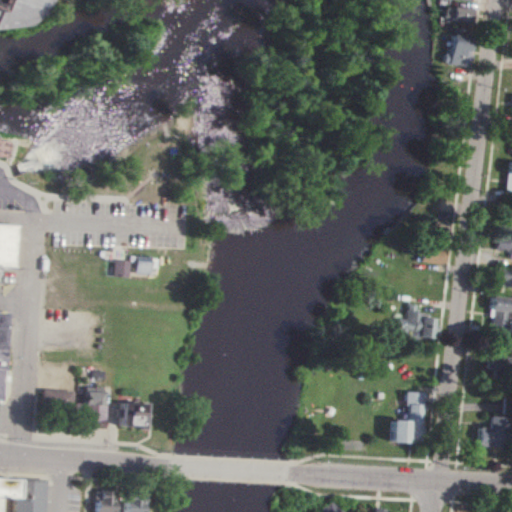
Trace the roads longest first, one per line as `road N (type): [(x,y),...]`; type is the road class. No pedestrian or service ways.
road 1 (residential): [(438,482),(499,0)]
road 2 (residential): [(15,457),(30,220)]
road 3 (residential): [(511,486),(281,473)]
road 4 (residential): [(165,465),(0,456)]
